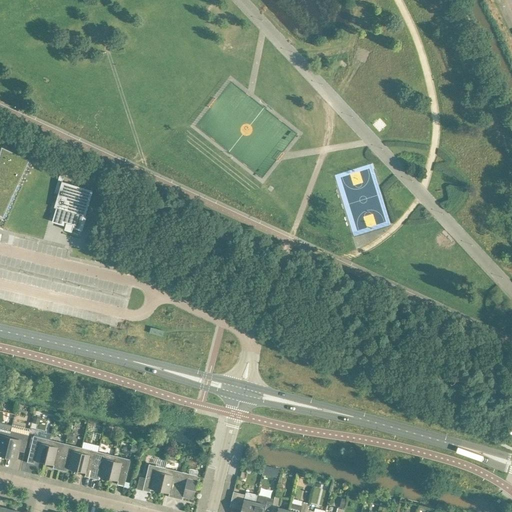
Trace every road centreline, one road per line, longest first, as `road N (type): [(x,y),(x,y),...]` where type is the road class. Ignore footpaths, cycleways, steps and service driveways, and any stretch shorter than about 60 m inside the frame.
road 1 (residential): [(0,284),(128,315),(145,311),(160,292)]
road 2 (residential): [(160,292),(0,249)]
road 3 (tertiary): [(149,363),(0,330)]
road 4 (tertiary): [(469,449),(336,412)]
